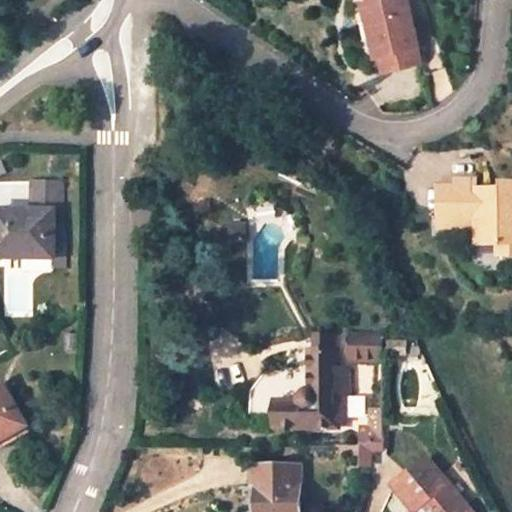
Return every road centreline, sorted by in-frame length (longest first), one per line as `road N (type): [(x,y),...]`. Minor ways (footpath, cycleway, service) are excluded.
road 1 (residential): [(173,0),(318,104),(367,131),(409,138),(463,108),(490,61),(496,0)]
road 2 (unclassified): [(111,139),(104,409),(70,511)]
